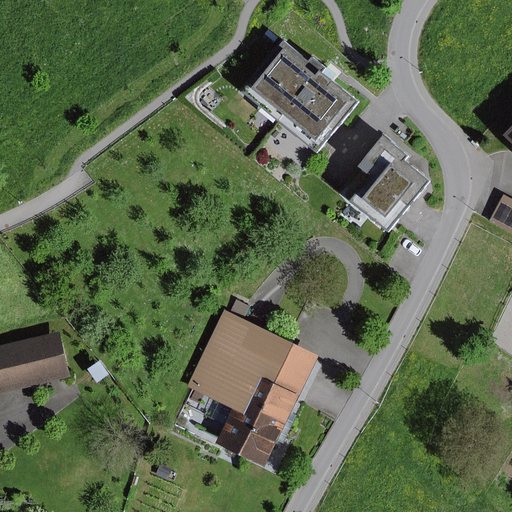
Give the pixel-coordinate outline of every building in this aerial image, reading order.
[(310,62),(284,41),(242,92),(319,154),(361,102),(325,73),(328,70),(313,58),(310,62)] [(511,120),(497,136),(511,151),(511,120)] [(386,137),(361,168),(372,176),(352,201),(392,234),(433,182),(408,162),(412,158),(386,137)] [(511,235),(511,200),(502,195),(487,222),(511,235)] [(327,355),(228,309),(192,387),(195,389),(187,407),(225,425),(233,407),(239,409),(223,444),(274,467),(327,355)] [(63,332),(0,347),(0,395),(74,377),(63,332)] [(114,375),(105,362),(93,370),(102,383),(114,375)] [(176,470),(163,464),(158,475),(171,481),(176,470)]
